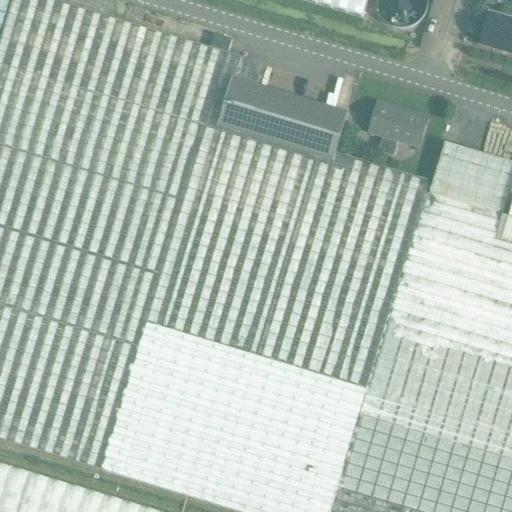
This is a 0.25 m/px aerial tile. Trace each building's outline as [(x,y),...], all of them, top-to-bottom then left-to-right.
[(230,81),(258,90),(265,68),(35,0),(13,0),(0,43),(0,441),(234,511),(511,511),(511,220),(503,218),(430,196),(425,194),(429,182),(335,154),(332,164),(215,129),(230,81)] [(301,0),(363,18),(368,0),(301,0)] [(477,0),(476,5),(495,11),(498,0),(477,0)] [(511,55),(511,22),(489,16),(480,46),(511,55)] [(211,49),(227,54),(231,41),(215,36),(211,49)] [(346,116),(258,90),(230,81),(215,129),(332,164),(335,154),(346,116)] [(368,135),(383,140),(379,153),(393,158),(397,145),(418,151),(427,123),(377,107),(368,135)] [(511,164),(445,145),(430,196),(503,218),(511,188),(511,164)] [(0,511),(148,511),(35,479),(0,468),(0,511)]
